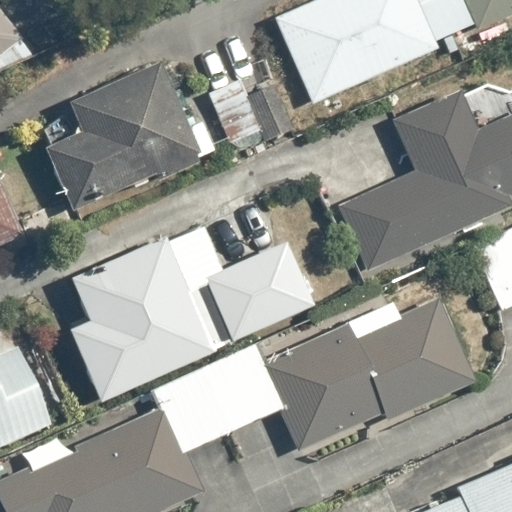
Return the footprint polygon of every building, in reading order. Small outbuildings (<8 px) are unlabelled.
[(411,0),(316,0),(272,20),(310,106),(434,52),(431,44),(411,0)] [(473,26),(461,0),(411,0),(431,44),(473,26)] [(511,17),(511,0),(461,0),(473,26),(476,33),(511,17)] [(0,55),(20,40),(0,15),(0,55)] [(156,67),(66,106),(78,135),(40,151),(69,217),(197,161),(156,67)] [(258,130),(238,77),(203,91),(223,143),(258,130)] [(458,91),(389,122),(412,173),(336,207),(365,272),(509,208),(504,198),(511,194),(511,113),(475,130),(458,91)] [(0,249),(21,240),(0,193),(0,249)] [(86,324),(66,333),(99,405),(212,354),(210,350),(226,343),(228,346),(311,308),(281,245),(219,273),(197,226),(163,242),(161,237),(66,281),(86,324)] [(511,228),(470,247),(499,312),(511,306),(511,228)] [(343,310),(253,349),(281,414),(297,451),(381,414),(385,424),(475,385),(437,299),(354,335),(343,310)] [(0,449),(51,428),(15,348),(0,354),(0,449)] [(281,414),(253,349),(154,394),(160,407),(182,457),(281,414)] [(160,407),(0,479),(0,511),(158,511),(199,493),(182,457),(160,407)] [(459,501),(432,511),(511,511),(511,465),(455,490),(459,501)]
